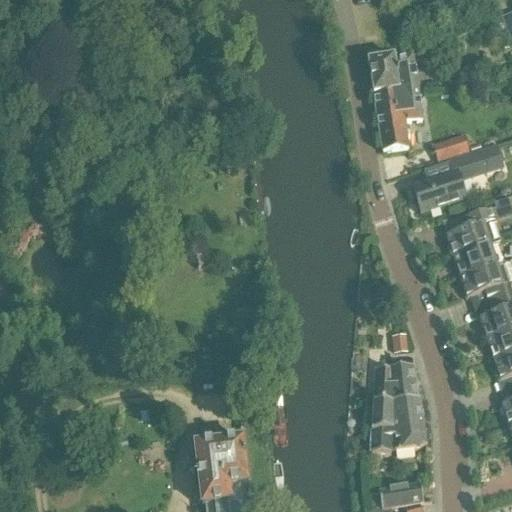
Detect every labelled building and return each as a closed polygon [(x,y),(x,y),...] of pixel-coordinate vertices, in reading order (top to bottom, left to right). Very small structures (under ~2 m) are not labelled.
[(511,17),(500,23),(511,51),(511,50),(511,17)] [(373,100),(418,93),(418,92),(412,58),(395,65),(394,61),(368,65),(373,100)] [(418,93),(373,100),(382,158),(407,155),(404,126),(421,125),(418,93)] [(463,139),(431,149),(437,166),(469,156),(463,139)] [(499,166),(494,151),(456,163),(461,179),(499,166)] [(412,190),(421,217),(464,203),(455,176),(412,190)] [(496,215),(490,216),(494,228),(511,222),(511,215),(508,204),(494,209),(496,215)] [(452,260),(489,248),(500,245),(494,228),(490,216),(488,211),(463,219),(467,232),(445,240),(452,260)] [(459,281),(496,269),(489,248),(452,260),(459,281)] [(491,306),(511,298),(511,282),(506,265),(496,269),(459,281),(466,302),(488,295),(491,306)] [(486,343),(511,334),(511,298),(491,306),(495,317),(479,322),(486,343)] [(492,363),(511,356),(511,334),(486,343),(492,363)] [(405,337),(391,338),(393,356),(407,354),(405,337)] [(511,356),(492,363),(499,385),(511,380),(511,356)] [(374,373),(372,406),(389,407),(390,405),(415,403),(412,370),(390,372),(374,373)] [(394,454),(425,450),(419,402),(415,403),(390,405),(389,407),(372,406),(370,457),(390,458),(390,453),(394,452),(394,454)] [(507,429),(511,427),(511,404),(501,408),(507,429)] [(249,511),(242,444),(194,450),(200,511),(204,511),(203,511),(249,511)] [(380,511),(392,511),(422,507),(419,489),(378,496),(380,511)]
